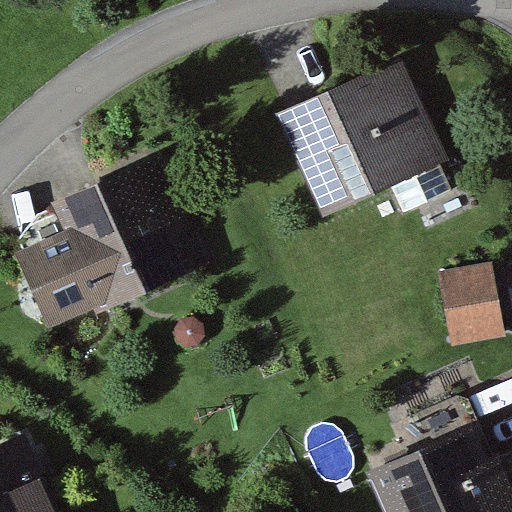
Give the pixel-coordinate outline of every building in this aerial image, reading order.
[(407,59),(277,116),(323,220),(453,162),(407,59)] [(64,238),(20,256),(54,335),(214,267),(166,156),(51,205),(64,238)] [(496,267),(441,277),(455,352),(510,342),(496,267)] [(511,511),(511,484),(483,423),(365,478),(380,511),(511,511)] [(0,511),(60,511),(28,435),(0,446),(0,511)]
